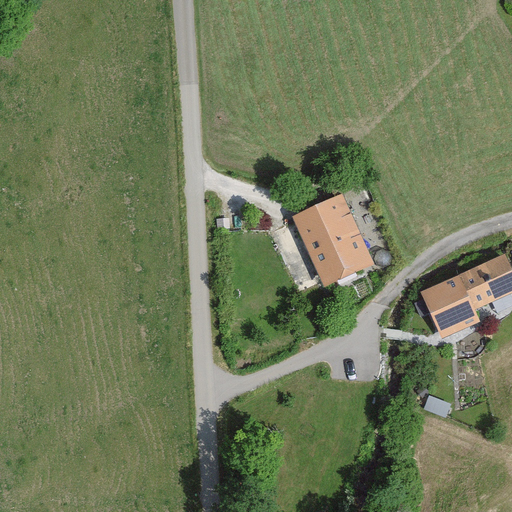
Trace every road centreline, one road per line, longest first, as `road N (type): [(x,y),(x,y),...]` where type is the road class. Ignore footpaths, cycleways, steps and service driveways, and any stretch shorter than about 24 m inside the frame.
road 1 (residential): [(183,0),(210,511)]
road 2 (track): [(201,401),(344,339),(402,278),(458,239),(511,223)]
